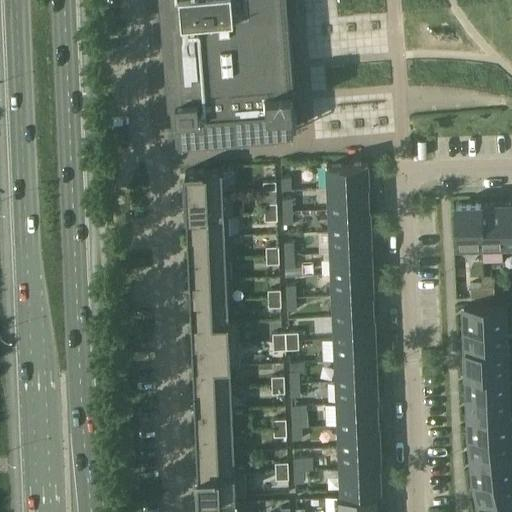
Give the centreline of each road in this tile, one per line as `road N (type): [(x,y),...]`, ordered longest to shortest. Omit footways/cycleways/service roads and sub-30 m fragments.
road 1 (residential): [(172,511),(158,176),(141,144),(137,0)]
road 2 (primary): [(91,511),(68,0)]
road 3 (primary): [(16,0),(38,511)]
road 4 (residential): [(418,511),(402,172),(511,169)]
